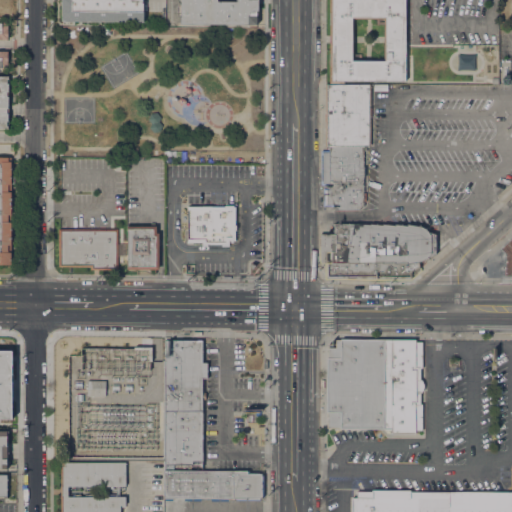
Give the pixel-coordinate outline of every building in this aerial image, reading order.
[(131,22),(131,21),(127,21),(127,22),(104,22),(104,21),(101,21),(101,22),(78,22),(78,21),(74,21),(74,22),(64,22),(64,21),(61,21),(61,0),(142,0),(142,12),(143,12),(143,22),(131,22)] [(258,0),(258,15),(256,15),(256,18),(258,18),(258,22),(256,22),(256,24),(180,24),(180,15),(178,15),(178,0),(258,0)] [(329,83),(329,0),(404,0),(404,81),(344,81),(344,83),(329,83)] [(0,39),(0,21),(7,22),(7,30),(8,30),(8,36),(7,36),(7,40),(0,39)] [(0,51),(7,51),(7,55),(8,55),(8,60),(7,60),(7,69),(0,69),(0,51)] [(0,128),(0,76),(8,76),(8,84),(8,91),(8,97),(7,108),(8,108),(8,113),(8,120),(8,121),(8,126),(7,126),(7,129),(0,128)] [(325,84),(370,84),(370,146),(363,146),(328,146),(326,146),(325,84)] [(160,117),(159,122),(162,125),(160,131),(153,132),(149,128),(151,123),(148,119),(150,113),(156,112),(160,117)] [(363,146),(363,191),(365,191),(366,200),(363,200),(363,207),(359,207),(334,208),(334,205),(323,205),(323,187),(328,187),(328,184),(321,184),(321,153),(328,153),(328,146),(363,146)] [(0,157),(10,157),(10,264),(0,264),(0,157)] [(236,204),(236,242),(230,242),(230,247),(200,247),(200,244),(185,244),(185,239),(187,239),(187,210),(185,210),(185,204),(236,204)] [(333,234),(333,223),(353,223),(369,224),(369,223),(382,225),(382,224),(394,225),(394,224),(406,225),(406,224),(419,226),(425,229),(428,232),(435,234),(435,254),(428,256),(424,259),(420,261),(421,270),(411,280),(325,279),(325,263),(319,263),(319,234),(325,234),(333,234)] [(158,269),(127,269),(127,226),(156,226),(156,233),(158,233),(158,269)] [(117,228),(117,269),(90,269),(90,266),(58,266),(58,228),(117,228)] [(511,275),(504,275),(505,253),(500,248),(511,237),(511,275)] [(202,412),(164,412),(164,339),(203,339),(203,362),(206,362),(206,378),(203,378),(203,383),(201,383),(201,392),(205,392),(205,399),(202,399),(202,412)] [(421,430),(414,430),(414,433),(391,433),(391,428),(389,428),(389,433),(386,433),(386,428),(326,428),(327,348),(335,348),(335,340),(415,340),(415,342),(421,342),(421,368),(419,368),(419,379),(422,381),(423,384),(423,387),(422,390),(419,393),(419,404),(421,404),(421,430)] [(0,418),(0,349),(12,350),(11,419),(0,418)] [(105,381),(105,396),(86,396),(86,381),(105,381)] [(203,412),(203,462),(202,462),(202,465),(164,465),(164,412),(202,412),(203,412)] [(0,430),(8,431),(8,453),(6,453),(6,469),(0,468),(0,430)] [(61,511),(61,498),(60,498),(59,485),(60,485),(60,462),(125,462),(125,486),(67,486),(67,497),(125,497),(125,507),(120,507),(120,511),(61,511)] [(248,472),(248,473),(261,473),(261,475),(263,475),(263,497),(261,497),(261,498),(259,498),(259,500),(247,500),(247,498),(246,498),(246,500),(236,500),(236,497),(163,498),(163,472),(248,472)] [(351,511),(351,498),(356,498),(356,492),(372,492),(372,490),(409,491),(409,492),(511,492),(511,511),(351,511)]
